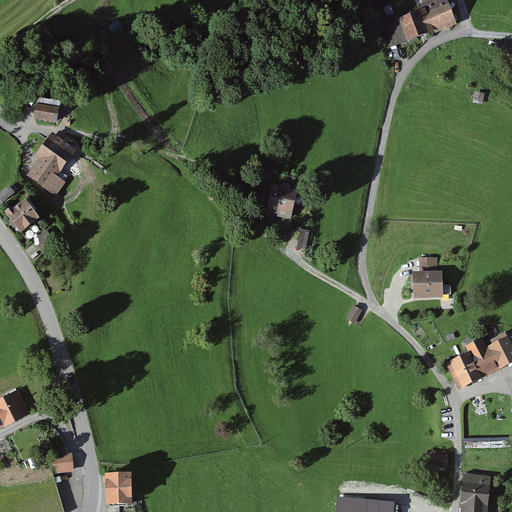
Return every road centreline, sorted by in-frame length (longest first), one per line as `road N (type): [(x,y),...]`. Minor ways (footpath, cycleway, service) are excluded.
road 1 (track): [(375,307),(363,251),(397,85),(428,45),(466,30)]
road 2 (tertiary): [(89,511),(85,439),(48,315),(0,232)]
road 3 (track): [(96,0),(89,23),(98,43),(167,135),(241,212)]
road 4 (track): [(456,511),(458,430),(449,391),(375,307)]
